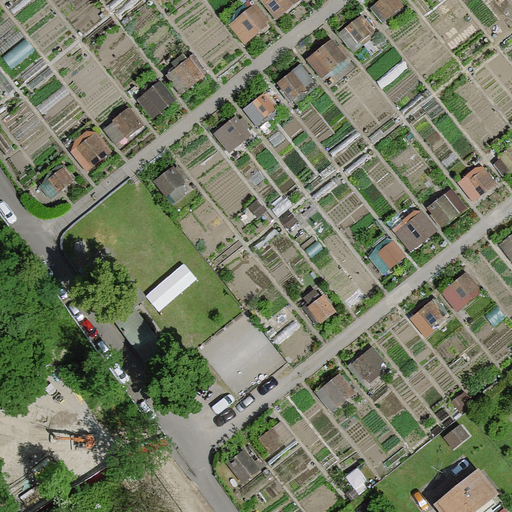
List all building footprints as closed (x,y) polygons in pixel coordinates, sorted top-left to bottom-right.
[(310,54),(322,74),(351,57),(339,37),(310,54)] [(281,80),(293,99),(312,87),(300,68),(281,80)] [(231,151),(257,133),(243,112),(216,131),(231,151)] [(463,309),(487,288),(470,269),(446,290),(463,309)] [(167,357),(117,289),(103,299),(153,367),(167,357)] [(240,393),(289,365),(258,311),(209,338),(240,393)] [(374,344),(355,366),(371,380),(390,358),(374,344)] [(338,388),(346,381),(341,374),(322,391),(335,406),(345,397),(338,388)] [(479,511),(498,496),(479,473),(437,507),(441,511),(479,511)]
